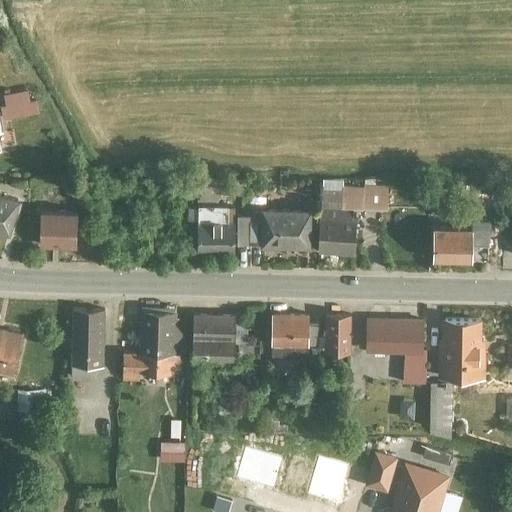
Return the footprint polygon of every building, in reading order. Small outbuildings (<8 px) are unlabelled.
[(8,120),(45,110),(42,98),(35,100),(32,88),(8,94),(11,105),(4,107),(8,120)] [(29,194),(0,185),(0,224),(18,230),(29,194)] [(86,207),(47,206),(45,240),(84,241),(86,207)] [(315,241),(315,206),(270,206),(269,241),(315,241)] [(363,219),(328,216),(326,245),(361,247),(363,219)] [(240,245),(239,218),(204,219),(204,246),(240,245)] [(482,225),(442,223),(440,256),(480,258),(482,225)] [(111,301),(78,301),(78,358),(111,358),(111,301)] [(187,304),(146,303),(145,343),(127,343),(126,376),(146,377),(146,363),(185,364),(187,304)] [(313,337),(312,304),(275,305),(276,338),(313,337)] [(358,346),(359,308),(332,307),(331,345),(358,346)] [(244,309),(200,308),(200,355),(244,355),(244,309)] [(429,310),(373,309),(372,345),(428,346),(429,310)] [(489,312),(448,311),(448,334),(444,334),(443,373),(492,374),(493,332),(489,332),(489,312)] [(0,363),(16,367),(27,327),(0,319),(0,363)] [(456,433),(457,376),(435,376),(435,432),(456,433)] [(22,384),(22,405),(51,405),(51,384),(22,384)] [(190,458),(190,438),(165,438),(165,458),(190,458)] [(428,454),(454,460),(456,449),(430,443),(428,454)] [(375,450),(366,481),(385,486),(393,455),(375,450)] [(445,511),(458,471),(410,456),(392,511),(445,511)]
